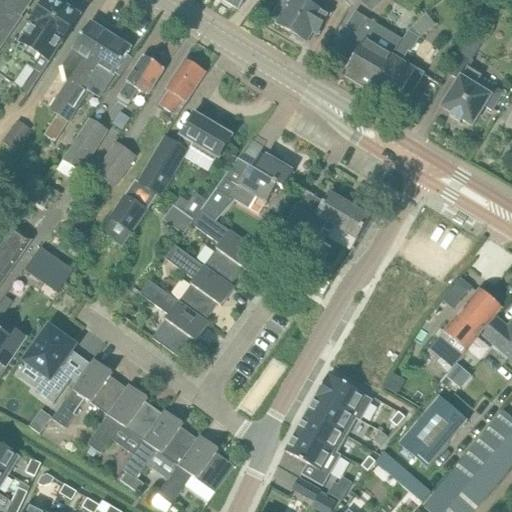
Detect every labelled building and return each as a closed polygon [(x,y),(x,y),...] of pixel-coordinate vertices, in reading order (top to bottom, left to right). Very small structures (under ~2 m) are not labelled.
[(0,0),(0,45),(24,14),(27,17),(33,10),(29,7),(35,0),(0,0)] [(27,22),(0,59),(0,76),(12,85),(27,95),(28,96),(50,63),(61,46),(62,46),(81,17),(65,7),(67,3),(62,0),(48,0),(33,26),(27,22)] [(222,0),(239,11),(245,0),(222,0)] [(318,35),(329,18),(330,16),(302,0),(282,0),(271,19),(278,23),(277,25),(294,36),(292,39),(304,46),(313,31),(318,35)] [(361,0),(371,11),(384,0),(361,0)] [(344,76),(371,92),(402,40),(367,20),(355,12),(345,28),(352,32),(338,54),(352,63),(344,76)] [(407,32),(402,40),(371,92),(394,106),(395,105),(402,109),(423,75),(402,62),(409,52),(410,53),(419,39),(435,25),(426,14),(407,32)] [(481,19),(460,53),(471,61),(493,26),(481,19)] [(74,71),(64,87),(49,110),(60,117),(111,36),(102,30),(101,27),(97,24),(93,25),(91,23),(64,65),(74,71)] [(111,36),(60,117),(69,123),(89,92),(100,99),(115,74),(120,78),(132,59),(127,56),(131,49),(129,47),(128,44),(124,41),(120,42),(111,36)] [(128,84),(120,97),(128,102),(129,103),(137,90),(147,96),(153,87),(164,70),(162,68),(162,65),(157,62),(154,63),(144,57),(134,74),(128,83),(128,84)] [(186,104),(195,90),(206,74),(186,60),(166,91),(169,93),(160,107),(178,118),(187,105),(186,104)] [(461,78),(442,108),(452,115),(450,118),(460,124),(462,121),(473,127),(485,107),(492,112),(503,94),(480,80),(482,76),(468,68),(461,78)] [(125,129),(131,118),(121,111),(114,123),(125,129)] [(219,160),(222,154),(232,137),(194,115),(176,146),(164,138),(137,184),(136,184),(124,204),(122,203),(113,218),(134,232),(147,211),(149,213),(158,197),(161,199),(193,145),(219,160)] [(3,142),(18,151),(32,128),(18,119),(3,142)] [(82,174),(108,132),(88,120),(62,161),(63,162),(57,170),(74,182),(80,173),(82,174)] [(98,169),(94,175),(113,188),(135,157),(116,143),(98,169)] [(238,159),(226,176),(217,189),(246,206),(252,195),(267,203),(277,186),(283,190),(293,173),(265,157),(256,172),(250,169),(251,167),(238,159)] [(39,196),(54,205),(60,194),(46,185),(39,196)] [(228,199),(215,191),(208,202),(218,209),(219,208),(221,209),(228,199)] [(335,226),(316,215),(324,203),(314,197),(315,197),(306,191),(278,236),(309,254),(324,229),(331,233),(335,226)] [(370,219),(329,194),(324,203),(316,215),(335,226),(358,239),(370,219)] [(182,198),(175,209),(181,214),(189,203),(182,198)] [(193,222),(175,209),(165,222),(183,235),(193,222)] [(220,245),(204,268),(231,287),(243,269),(247,272),(260,254),(243,242),(201,211),(191,225),(220,245)] [(0,283),(30,241),(14,229),(0,249),(0,283)] [(179,303),(205,322),(218,305),(221,307),(234,289),(231,287),(204,268),(175,247),(166,260),(195,281),(179,303)] [(25,271),(44,285),(51,274),(65,284),(74,271),(41,248),(25,271)] [(169,316),(164,323),(152,339),(179,359),(192,340),(196,343),(209,325),(205,322),(179,303),(150,282),(140,295),(169,316)] [(441,356),(454,366),(467,351),(466,350),(501,308),(480,290),(443,333),(443,334),(435,343),(428,352),(438,360),(441,356)] [(496,319),(483,335),(482,335),(511,360),(511,323),(507,329),(496,319)] [(26,363),(45,376),(35,390),(35,391),(53,405),(72,379),(59,370),(72,351),(76,347),(64,338),(66,336),(54,327),(52,330),(50,328),(25,362),(26,363)] [(0,364),(6,368),(5,369),(6,370),(28,338),(27,337),(27,338),(17,331),(12,338),(0,330),(0,364)] [(86,401),(108,416),(127,390),(110,378),(113,374),(95,361),(83,377),(52,420),(66,430),(86,401)] [(357,419),(361,421),(373,401),(330,376),(329,378),(328,378),(317,396),(357,419)] [(122,426),(144,442),(163,415),(146,403),(148,399),(130,386),(127,390),(108,416),(88,445),(101,455),(122,426)] [(357,419),(317,396),(316,397),(318,398),(308,415),(347,437),(357,419)] [(427,469),(468,421),(439,397),(399,445),(427,469)] [(41,412),(28,430),(39,438),(52,420),(41,412)] [(157,452),(179,467),(198,441),(181,428),(184,425),(165,412),(163,415),(144,442),(123,471),(127,474),(136,480),(157,452)] [(511,418),(503,412),(424,507),(429,511),(474,511),(511,467),(511,418)] [(399,413),(391,422),(397,427),(405,418),(399,413)] [(347,437),(308,415),(298,432),(337,454),(347,437)] [(337,454),(298,432),(286,453),(307,465),(301,475),(323,488),(341,457),(337,454)] [(374,442),(381,447),(388,438),(382,433),(374,442)] [(198,441),(179,467),(158,496),(172,506),(192,477),(215,494),(235,467),(216,454),(219,450),(201,437),(198,441)] [(0,444),(0,470),(9,476),(20,457),(0,444)] [(368,472),(376,463),(369,457),(362,467),(368,472)] [(35,477),(41,464),(32,460),(26,473),(35,477)] [(0,490),(9,476),(0,470),(0,490)] [(127,474),(121,482),(137,494),(143,486),(136,480),(127,474)] [(47,475),(41,477),(38,484),(43,487),(51,484),(54,479),(47,475)] [(321,492),(299,479),(293,490),(315,502),(320,493),(321,492)] [(334,483),(328,494),(342,502),(348,491),(334,483)] [(422,504),(431,493),(421,484),(411,495),(422,504)] [(77,493),(65,485),(60,494),(72,501),(77,493)] [(12,501),(22,506),(28,493),(18,489),(12,501)] [(314,503),(312,508),(319,511),(331,511),(337,503),(320,493),(315,502),(314,503)] [(96,511),(100,507),(88,499),(83,508),(89,511),(96,511)] [(7,511),(18,511),(22,506),(12,501),(7,511)]
